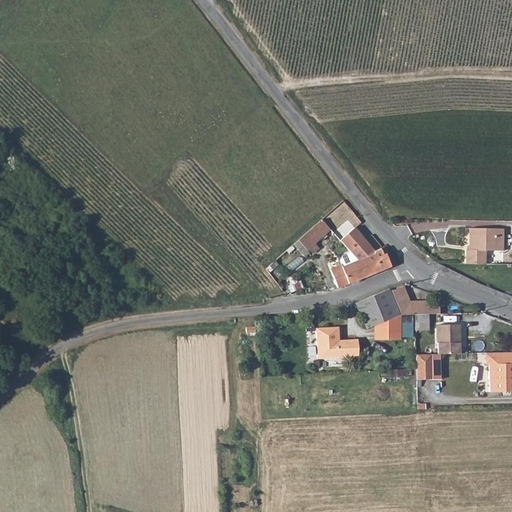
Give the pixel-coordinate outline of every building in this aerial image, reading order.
[(323,222),(300,242),(309,252),(331,232),(323,222)] [(465,249),(464,265),(484,265),(485,249),(503,249),(503,227),(468,226),(468,249),(465,249)] [(358,230),(343,243),(359,261),(378,252),(376,249),(358,230)] [(381,246),(376,249),(378,252),(385,269),(392,266),(381,246)] [(378,252),(359,261),(367,277),(385,269),(378,252)] [(334,272),(342,288),(367,277),(359,261),(334,272)] [(408,284),(396,289),(404,310),(415,309),(415,318),(415,324),(430,324),(430,309),(445,310),(445,302),(434,302),(434,298),(413,297),(408,284)] [(358,299),(364,317),(368,324),(376,322),(388,317),(400,314),(401,312),(404,310),(396,289),(395,286),(358,299)] [(388,317),(389,339),(402,339),(401,312),(400,314),(388,317)] [(388,317),(376,322),(376,340),(389,339),(388,317)] [(438,323),(438,352),(461,352),(461,323),(438,323)] [(317,328),(318,357),(359,356),(359,339),(340,339),(339,328),(317,328)] [(416,353),(416,369),(417,381),(433,381),(433,352),(416,353)] [(511,352),(483,352),(484,366),(488,366),(487,392),(511,392),(511,352)]
